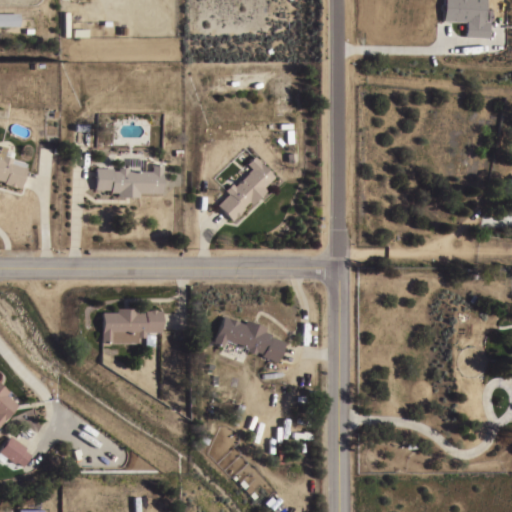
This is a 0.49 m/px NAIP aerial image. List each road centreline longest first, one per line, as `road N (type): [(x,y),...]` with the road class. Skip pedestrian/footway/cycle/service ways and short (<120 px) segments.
road 1 (residential): [(336,0),(339,511)]
road 2 (residential): [(338,266),(0,266)]
